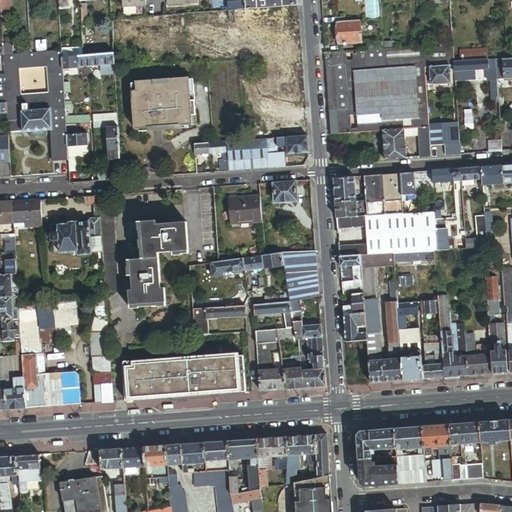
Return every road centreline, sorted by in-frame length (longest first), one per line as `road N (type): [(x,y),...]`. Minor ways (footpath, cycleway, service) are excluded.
road 1 (unclassified): [(322,173),(0,193)]
road 2 (secondary): [(0,434),(254,415)]
road 3 (residential): [(341,408),(322,173)]
road 4 (unclassified): [(322,173),(511,158)]
road 5 (residential): [(322,173),(309,0)]
road 6 (secondary): [(341,408),(511,397)]
road 7 (residential): [(347,502),(511,493)]
